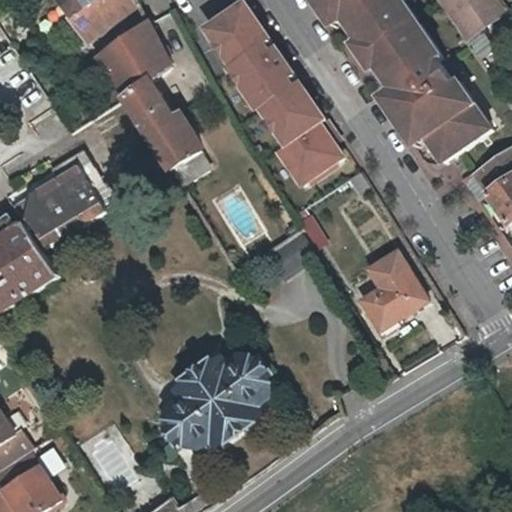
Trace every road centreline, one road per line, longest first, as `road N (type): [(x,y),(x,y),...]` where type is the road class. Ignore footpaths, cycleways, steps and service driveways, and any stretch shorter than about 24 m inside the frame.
road 1 (residential): [(507,339),(281,0)]
road 2 (residential): [(240,511),(350,431),(507,339)]
